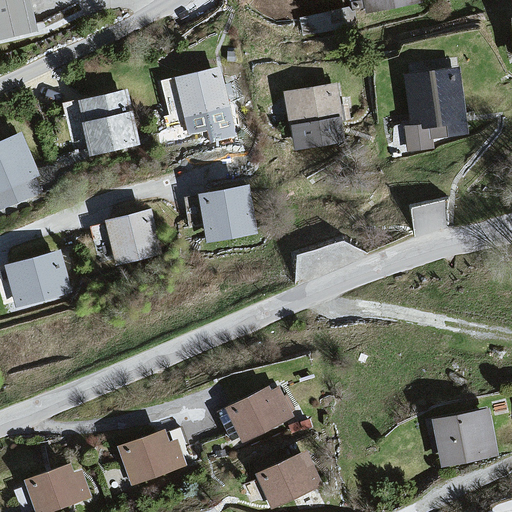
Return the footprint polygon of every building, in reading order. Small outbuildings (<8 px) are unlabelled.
[(29,0),(0,0),(0,41),(38,31),(29,0)] [(423,0),(364,0),(368,15),(424,2),(423,0)] [(279,56),(245,65),(252,93),(286,84),(279,56)] [(456,65),(398,76),(412,148),(469,137),(456,65)] [(219,67),(174,79),(186,122),(231,110),(219,67)] [(337,83),(282,93),(291,137),(346,127),(337,83)] [(128,90),(68,106),(79,147),(86,146),(91,163),(139,149),(135,134),(140,133),(128,90)] [(19,134),(0,142),(0,196),(39,178),(19,134)] [(247,186),(196,198),(207,248),(259,236),(247,186)] [(150,210),(104,224),(120,272),(165,257),(150,210)] [(59,249),(4,268),(7,278),(0,279),(0,282),(12,317),(75,295),(59,249)] [(265,388),(222,410),(243,445),(295,418),(282,394),(271,399),(265,388)] [(488,407),(426,421),(438,475),(500,461),(488,407)] [(163,430),(118,448),(134,488),(189,467),(178,440),(169,444),(163,430)] [(298,456),(254,476),(271,511),(325,487),(313,461),(303,465),(298,456)] [(68,464),(26,480),(38,511),(54,511),(93,497),(82,470),(71,474),(68,464)]
